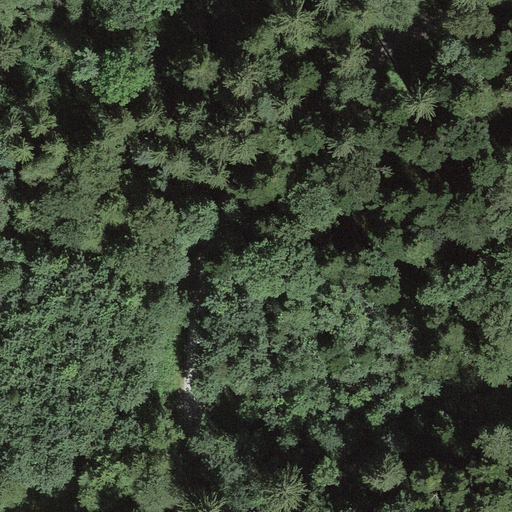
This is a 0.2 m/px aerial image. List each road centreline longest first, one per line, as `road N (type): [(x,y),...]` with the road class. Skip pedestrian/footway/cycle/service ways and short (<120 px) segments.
road 1 (track): [(475,0),(422,17),(274,126),(230,183),(198,276)]
road 2 (track): [(198,276),(179,511)]
road 3 (track): [(198,276),(125,263),(27,224),(0,203)]
road 4 (track): [(37,511),(149,447),(186,443)]
